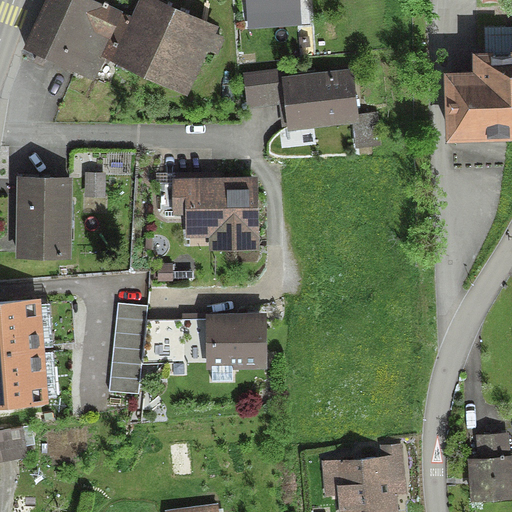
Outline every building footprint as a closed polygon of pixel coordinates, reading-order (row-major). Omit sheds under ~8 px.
[(193,62),(206,35),(207,32),(143,3),(135,21),(105,7),(106,4),(102,2),(101,6),(88,0),(47,0),(24,49),(36,55),(33,62),(40,65),(43,58),(92,80),(101,61),(98,59),(100,55),(180,92),(193,62)] [(297,0),(248,0),(250,26),(299,23),(297,0)] [(511,56),(476,57),(476,76),(447,77),(449,136),(511,133),(511,56)] [(249,105),(280,102),(276,72),(246,75),(249,105)] [(348,75),(283,82),(289,127),(353,119),(348,75)] [(100,178),(87,177),(86,194),(99,194),(100,178)] [(67,179),(19,178),(17,256),(66,257),(67,179)] [(252,247),(251,182),(187,183),(187,234),(212,233),(212,248),(252,247)] [(37,298),(0,301),(0,404),(45,401),(37,298)] [(149,305),(118,302),(109,392),(140,395),(149,305)] [(260,364),(259,319),(209,319),(209,364),(260,364)] [(0,459),(25,456),(20,428),(0,431),(0,459)] [(508,457),(505,457),(504,435),(484,436),(485,452),(478,453),(479,459),(469,460),(472,500),(510,497),(508,457)] [(336,462),(340,511),(388,511),(387,494),(401,493),(398,447),(381,449),(382,459),(336,462)]
